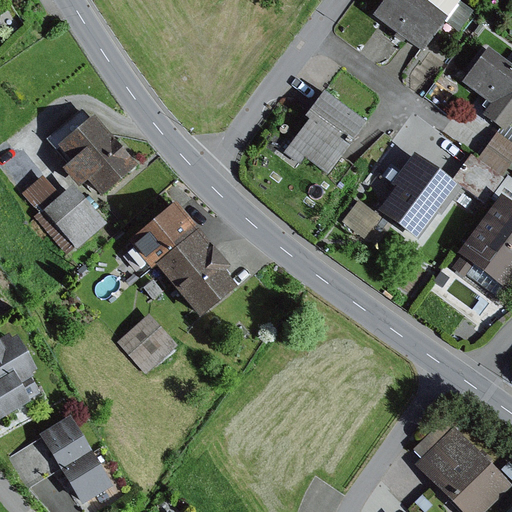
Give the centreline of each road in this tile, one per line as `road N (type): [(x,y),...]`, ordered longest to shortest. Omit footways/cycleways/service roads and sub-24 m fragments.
road 1 (tertiary): [(198,175),(301,264),(445,368)]
road 2 (residential): [(341,0),(198,175)]
road 3 (tertiary): [(69,0),(198,175)]
road 4 (residential): [(445,368),(348,511)]
